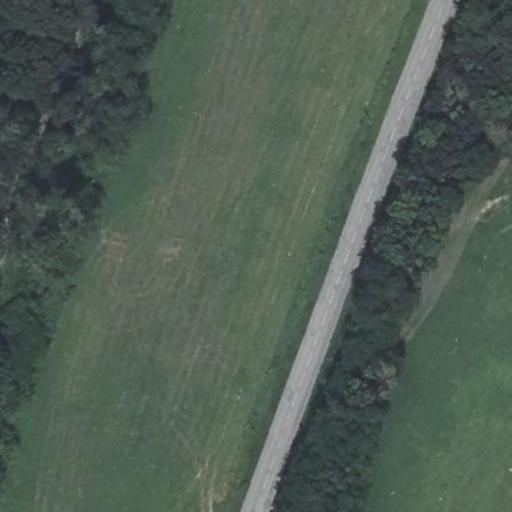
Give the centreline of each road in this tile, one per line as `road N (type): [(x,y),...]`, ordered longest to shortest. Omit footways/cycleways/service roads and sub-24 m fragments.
road 1 (tertiary): [(257,511),(445,0)]
road 2 (unclassified): [(42,146),(83,0)]
road 3 (unclassified): [(0,277),(42,146)]
